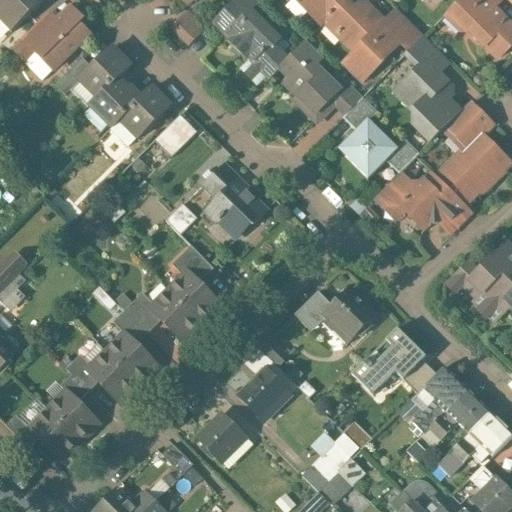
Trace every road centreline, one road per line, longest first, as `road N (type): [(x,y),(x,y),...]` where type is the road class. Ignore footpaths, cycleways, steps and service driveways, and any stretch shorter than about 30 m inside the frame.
road 1 (residential): [(343,233),(58,511)]
road 2 (residential): [(343,233),(112,0)]
road 3 (residential): [(411,299),(511,197)]
road 4 (residential): [(511,399),(411,299)]
